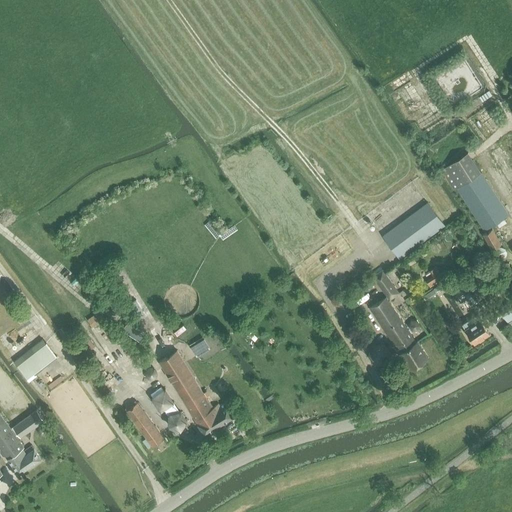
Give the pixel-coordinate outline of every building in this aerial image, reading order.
[(510,216),(482,173),(469,153),(442,171),(455,191),(458,189),(486,231),(510,216)] [(400,258),(445,225),(429,203),(384,236),(400,258)] [(502,244),(497,236),(493,229),(483,234),(492,250),(501,246),(501,245),(502,244)] [(435,277),(428,280),(431,286),(445,279),(438,265),(431,269),(435,277)] [(390,300),(399,293),(383,270),(374,276),(390,300)] [(345,297),(349,304),(364,294),(359,287),(345,297)] [(434,289),(424,295),(427,299),(437,293),(434,289)] [(412,369),(428,359),(417,342),(416,343),(411,334),(413,332),(418,334),(420,328),(417,324),(412,323),(410,328),(408,329),(387,297),(371,308),(412,369)] [(96,313),(89,318),(94,326),(102,321),(96,313)] [(475,344),(490,334),(481,319),(471,325),(468,321),(463,325),(475,344)] [(204,339),(191,347),(198,357),(210,349),(204,339)] [(27,378),(56,356),(46,343),(18,365),(27,378)] [(368,354),(375,365),(386,364),(392,354),(385,343),(374,343),(368,354)] [(205,435),(234,417),(224,402),(220,405),(218,403),(216,405),(206,390),(203,391),(178,350),(160,362),(205,435)] [(145,372),(145,373),(145,374),(145,375),(146,376),(146,377),(147,378),(147,379),(148,379),(149,380),(150,380),(151,380),(152,380),(153,380),(154,380),(155,379),(156,379),(156,378),(157,377),(157,376),(158,375),(158,374),(158,373),(158,372),(157,371),(157,370),(156,370),(156,369),(155,368),(154,368),(153,368),(152,367),(151,367),(150,368),(149,368),(148,368),(147,369),(147,370),(146,370),(146,371),(145,372)] [(138,402),(127,409),(154,446),(164,438),(138,402)] [(21,437),(44,420),(37,410),(14,426),(21,437)] [(181,410),(168,413),(168,426),(181,431),(188,420),(181,410)] [(20,474),(41,459),(32,445),(24,450),(23,448),(25,447),(0,412),(0,447),(0,448),(0,449),(0,451),(2,455),(7,456),(20,474)]
